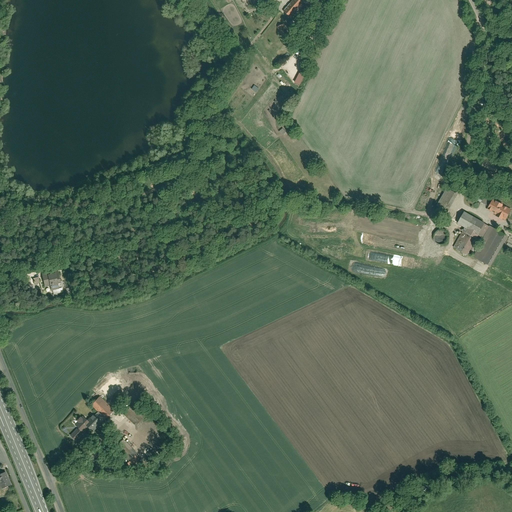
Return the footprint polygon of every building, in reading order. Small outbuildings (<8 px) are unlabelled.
[(303,3),(299,0),(292,0),(284,12),(291,18),(303,3)] [(283,24),(277,27),(283,38),(288,35),(283,24)] [(295,83),(301,85),(306,75),(300,72),(295,83)] [(482,166),(492,170),(494,165),(485,160),(482,166)] [(449,188),(438,205),(449,212),(460,194),(449,188)] [(485,197),(483,202),(491,207),(494,202),(485,197)] [(511,212),(511,209),(495,200),(494,202),(491,207),(490,209),(497,212),(496,214),(498,215),(498,216),(504,219),(505,218),(508,220),(511,212)] [(458,223),(465,214),(461,212),(460,213),(459,212),(453,219),(458,223)] [(487,223),(466,212),(460,223),(467,227),(456,246),(470,254),(479,237),(487,223)] [(479,237),(484,240),(491,226),(487,223),(479,237)] [(475,255),(495,266),(511,237),(491,226),(484,240),(475,255)] [(63,291),(58,269),(37,273),(41,296),(63,291)] [(114,383),(108,377),(97,389),(104,395),(114,383)] [(126,380),(122,381),(128,395),(132,393),(126,380)] [(91,406),(105,419),(111,413),(97,399),(91,406)] [(129,404),(122,412),(133,422),(140,415),(129,404)] [(85,414),(74,425),(82,431),(86,427),(91,431),(99,421),(92,415),(89,418),(85,414)] [(77,429),(70,436),(75,440),(82,434),(77,429)] [(122,439),(113,447),(127,461),(135,453),(122,439)] [(5,470),(0,471),(0,486),(1,489),(11,485),(5,470)]
